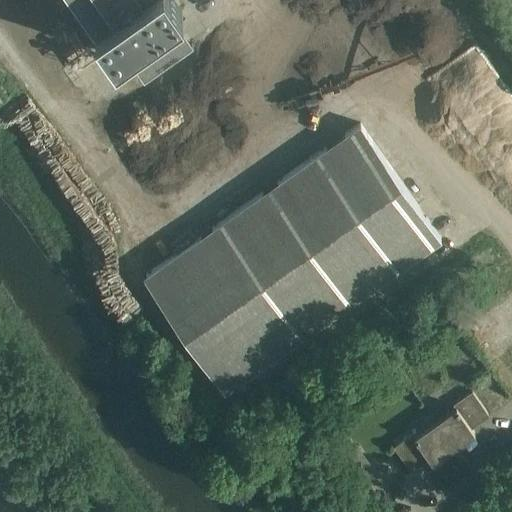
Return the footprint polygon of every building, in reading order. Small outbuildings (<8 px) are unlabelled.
[(174,0),(73,0),(114,56),(123,50),(143,79),(193,45),(172,16),(181,9),(174,0)] [(84,53),(73,60),(87,81),(97,74),(84,53)] [(446,58),(427,76),(435,85),(454,67),(446,58)] [(441,237),(361,123),(146,274),(227,388),(441,237)] [(123,168),(103,181),(111,193),(131,180),(123,168)] [(358,385),(353,378),(353,377),(341,385),(347,394),(358,385)] [(434,421),(453,448),(474,433),(470,427),(488,415),(471,390),(452,404),(455,407),(434,421)] [(453,448),(434,421),(414,435),(412,432),(393,446),(410,470),(428,458),(432,463),(453,448)] [(347,453),(366,478),(377,470),(358,445),(347,453)] [(353,492),(361,504),(376,493),(367,481),(353,492)]
